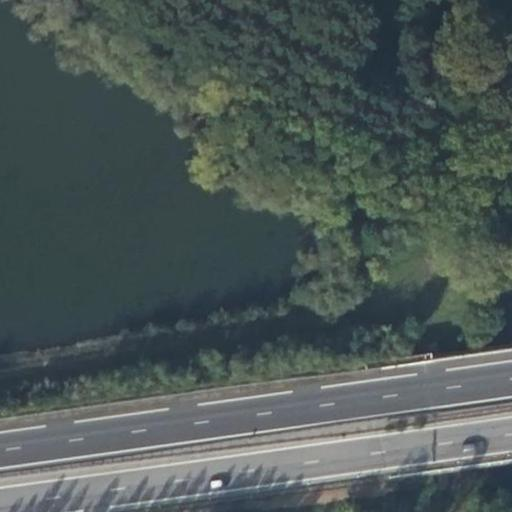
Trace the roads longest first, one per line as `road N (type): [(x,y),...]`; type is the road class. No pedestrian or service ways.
road 1 (trunk): [(511,380),(0,453)]
road 2 (trunk): [(0,507),(511,435)]
